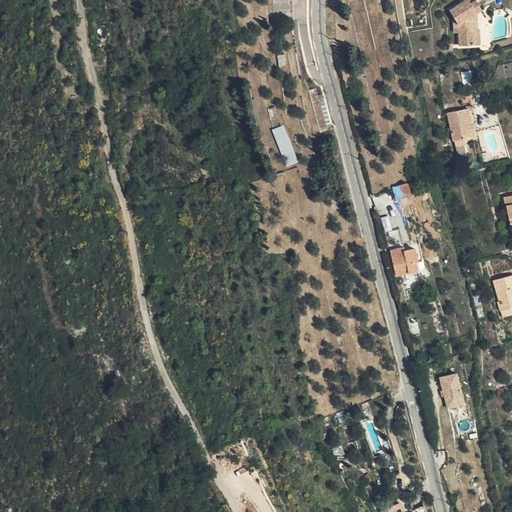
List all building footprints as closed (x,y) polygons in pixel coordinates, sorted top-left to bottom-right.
[(267,0),(270,10),(272,18),(287,19),(286,0),(267,0)] [(458,0),(445,8),(449,14),(454,23),(454,33),(455,45),(470,44),(469,30),(466,30),(465,16),(472,12),(478,9),(473,0),(458,0)] [(475,44),(472,12),(465,16),(466,30),(469,30),(470,44),(475,44)] [(455,140),(464,139),(476,136),(473,120),(471,121),(469,109),(448,114),(454,141),(455,140)] [(286,125),(273,128),(284,166),(296,163),(286,125)] [(408,182),(393,187),(396,197),(411,192),(408,182)] [(395,231),(398,246),(402,245),(403,248),(408,247),(404,229),(395,231)] [(416,259),(419,268),(426,266),(422,244),(418,245),(420,258),(416,259)] [(402,245),(398,246),(393,247),(398,272),(419,268),(416,259),(420,258),(418,245),(408,247),(403,248),(402,245)] [(500,310),(511,308),(511,307),(511,275),(493,280),(499,301),(498,302),(500,310)] [(511,315),(511,312),(511,308),(500,310),(502,318),(511,315)] [(459,373),(440,376),(446,411),(465,408),(459,373)] [(428,511),(425,500),(412,506),(414,509),(407,511),(401,497),(382,505),(384,511),(428,511)]
